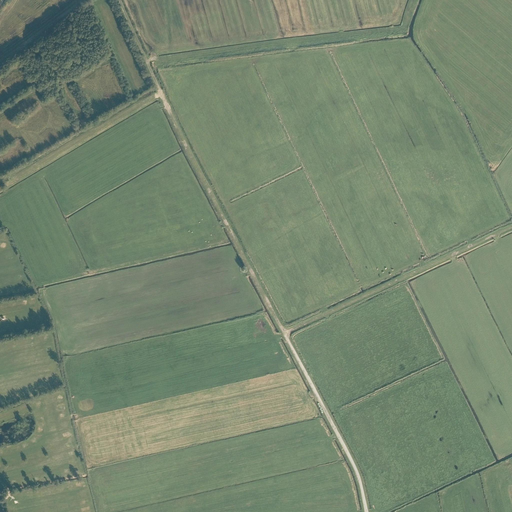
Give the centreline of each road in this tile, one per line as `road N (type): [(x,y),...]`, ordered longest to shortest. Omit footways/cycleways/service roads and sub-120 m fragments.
road 1 (track): [(285,332),(185,147),(119,0)]
road 2 (track): [(511,227),(285,332)]
road 3 (track): [(366,511),(354,465),(285,332)]
